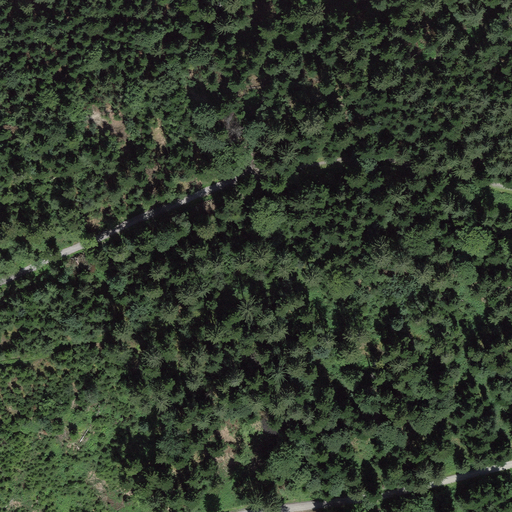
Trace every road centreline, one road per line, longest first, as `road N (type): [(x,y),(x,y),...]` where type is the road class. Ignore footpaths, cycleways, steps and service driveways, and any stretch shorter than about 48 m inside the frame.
road 1 (track): [(511,186),(381,159),(267,168),(0,285)]
road 2 (track): [(254,511),(374,495),(511,461)]
